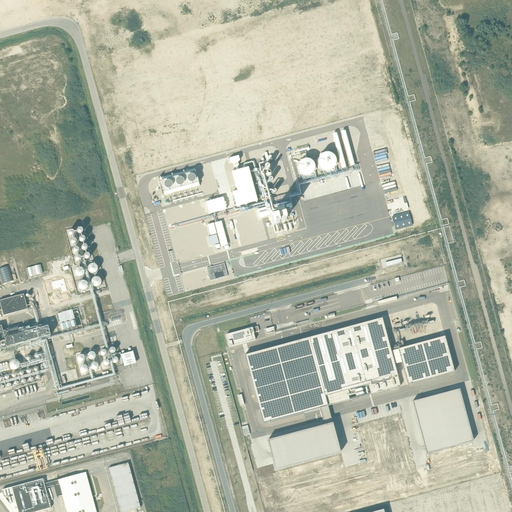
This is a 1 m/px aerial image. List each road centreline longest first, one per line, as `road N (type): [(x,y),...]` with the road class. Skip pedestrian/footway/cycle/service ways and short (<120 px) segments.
road 1 (unclassified): [(0,35),(59,22),(77,36),(206,511)]
road 2 (unclassified): [(232,511),(189,329),(371,278)]
road 3 (unknown): [(128,402),(152,411),(143,434),(0,475)]
road 4 (unknown): [(0,443),(128,402)]
